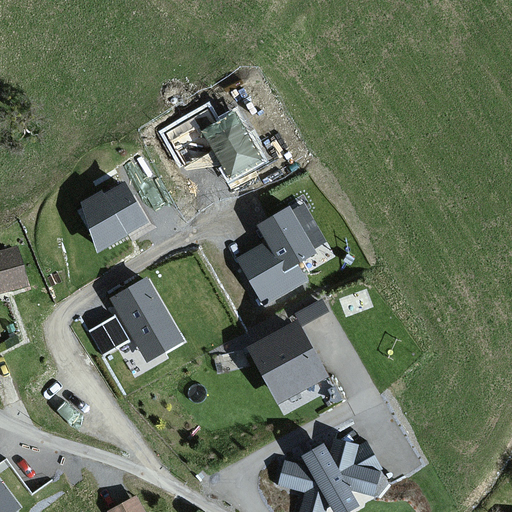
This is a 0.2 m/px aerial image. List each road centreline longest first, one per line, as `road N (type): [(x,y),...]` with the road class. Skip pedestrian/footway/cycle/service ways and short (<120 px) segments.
road 1 (residential): [(160,480),(64,346),(62,320),(85,296),(165,247),(238,214)]
road 2 (unclassified): [(0,418),(160,480)]
